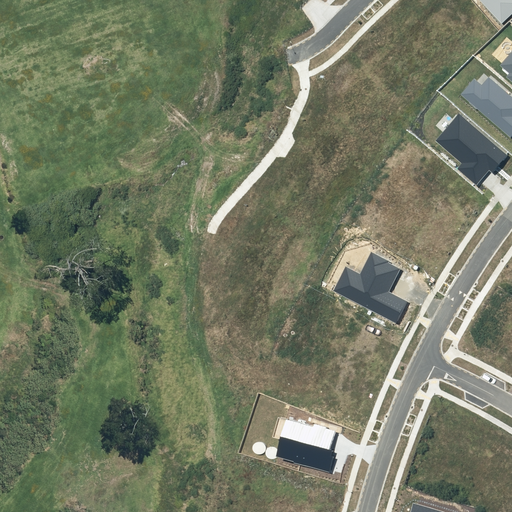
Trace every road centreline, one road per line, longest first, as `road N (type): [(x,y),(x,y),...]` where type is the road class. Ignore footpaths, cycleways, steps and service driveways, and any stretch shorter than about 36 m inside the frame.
road 1 (residential): [(423,358),(391,423),(364,511)]
road 2 (residential): [(511,230),(423,358)]
